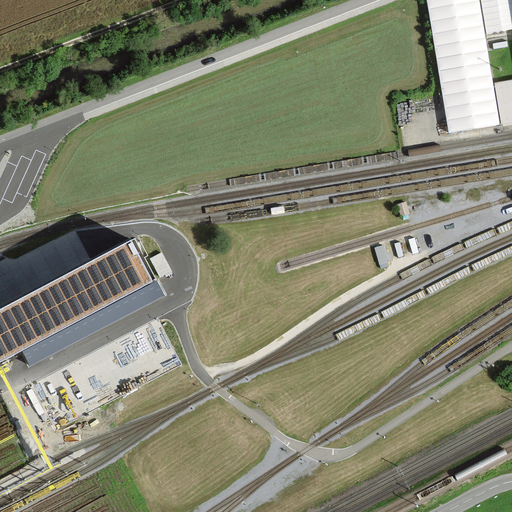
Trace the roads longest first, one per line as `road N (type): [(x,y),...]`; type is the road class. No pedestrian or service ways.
road 1 (unclassified): [(0,142),(368,0)]
road 2 (track): [(0,67),(175,0)]
